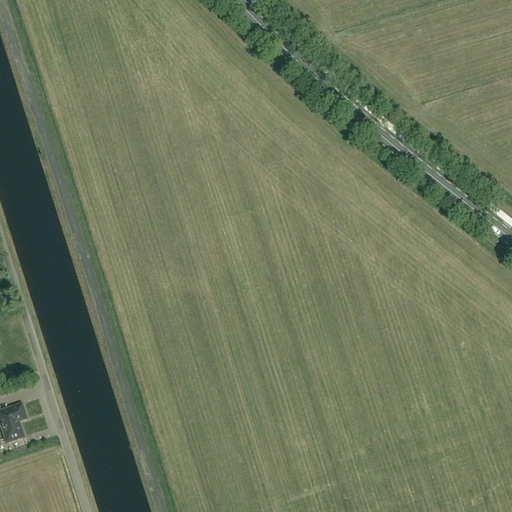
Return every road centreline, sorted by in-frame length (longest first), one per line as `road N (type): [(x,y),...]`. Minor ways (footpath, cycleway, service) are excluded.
road 1 (track): [(163,511),(0,0)]
road 2 (secondary): [(511,239),(379,134),(235,0)]
road 3 (unclassified): [(87,511),(0,237)]
